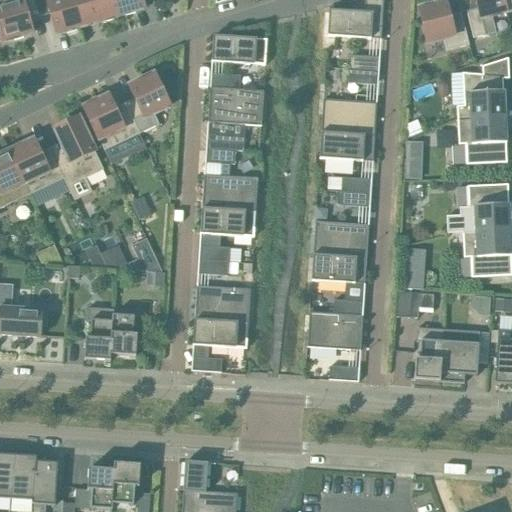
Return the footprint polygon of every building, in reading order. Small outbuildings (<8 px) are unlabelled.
[(40,17),(34,0),(20,0),(21,0),(0,6),(0,28),(2,43),(13,40),(13,41),(24,38),(24,37),(32,34),(28,20),(40,17)] [(77,29),(82,28),(74,0),(34,0),(40,17),(51,14),(57,35),(66,33),(66,34),(77,31),(77,29)] [(113,0),(74,0),(82,28),(102,22),(103,23),(114,20),(113,19),(119,17),(113,0)] [(113,0),(119,17),(124,16),(125,17),(136,14),(135,12),(144,10),(140,0),(113,0)] [(381,41),(383,0),(364,0),(364,13),(329,11),(327,37),(381,41)] [(467,12),(466,12),(473,39),(486,36),(487,37),(496,34),(492,17),(506,13),(502,0),(475,0),(478,10),(467,13),(467,12)] [(511,0),(502,0),(506,13),(511,11),(511,0)] [(449,17),(445,3),(436,5),(436,4),(425,6),(425,8),(419,9),(428,44),(442,41),(445,52),(469,46),(461,13),(459,13),(460,14),(449,17)] [(231,38),(232,32),(213,37),(211,63),(265,67),(267,41),(231,38)] [(349,71),(375,72),(376,58),(350,57),(349,71)] [(464,107),(456,107),(457,120),(505,118),(505,106),(504,98),(503,81),(506,80),(509,80),(508,60),(482,68),(482,75),(462,74),(462,75),(463,75),(463,94),(464,107)] [(374,86),(375,72),(349,71),(348,85),(374,86)] [(137,132),(157,122),(152,111),(167,104),(154,75),(148,78),(147,77),(137,82),(137,83),(130,87),(136,100),(125,105),(137,132)] [(214,75),(214,89),(239,91),(240,77),(214,75)] [(263,92),(239,91),(214,89),(210,89),(207,124),(261,127),(263,92)] [(103,148),(137,132),(125,105),(114,110),(108,97),(100,101),(99,99),(89,104),(89,106),(84,108),(103,148)] [(323,101),(321,135),(374,138),(377,104),(323,101)] [(506,130),(505,118),(457,120),(457,137),(458,137),(458,145),(458,147),(466,146),(467,165),(466,165),(466,166),(507,164),(506,130)] [(51,149),(75,201),(92,194),(85,180),(103,171),(79,119),(73,122),(72,121),(62,126),(63,127),(55,131),(61,144),(51,149)] [(373,163),(374,138),(321,135),(319,160),(373,163)] [(209,150),(235,152),(244,153),(245,139),(210,136),(209,150)] [(15,150),(10,152),(30,196),(64,180),(74,202),(75,201),(51,149),(40,155),(33,141),(25,145),(25,144),(14,148),(15,150)] [(235,166),(235,152),(209,150),(209,164),(219,165),(228,166),(235,166)] [(0,209),(30,196),(10,152),(4,155),(4,153),(0,155),(0,209)] [(219,165),(218,177),(204,176),(202,210),(255,214),(258,180),(227,178),(228,166),(219,165)] [(342,179),(341,193),(367,195),(368,181),(342,179)] [(467,187),(467,188),(468,188),(469,207),(468,207),(468,209),(474,208),(476,233),(510,231),(510,219),(508,185),(467,187)] [(367,195),(341,193),(340,207),(366,209),(367,195)] [(135,213),(139,221),(151,216),(147,207),(135,213)] [(254,239),(255,214),(202,210),(200,235),(254,239)] [(315,223),(313,257),(366,261),(368,227),(315,223)] [(476,233),(462,233),(463,250),(464,258),(463,258),(463,260),(471,259),(472,278),(471,278),(471,279),(511,277),(511,266),(510,231),(476,233)] [(110,250),(101,254),(108,270),(162,274),(146,240),(132,247),(138,260),(127,265),(123,256),(115,260),(110,250)] [(89,252),(97,269),(107,269),(97,248),(89,252)] [(202,262),(228,263),(229,249),(203,248),(202,262)] [(365,286),(366,261),(313,257),(311,282),(365,286)] [(227,277),(228,263),(202,262),(201,276),(227,277)] [(79,268),(69,268),(69,279),(78,280),(79,268)] [(165,274),(155,274),(154,285),(164,286),(165,274)] [(402,289),(422,291),(423,280),(403,279),(402,289)] [(0,336),(40,339),(42,311),(11,309),(13,284),(0,283),(0,336)] [(197,287),(194,322),(248,325),(249,307),(250,291),(197,287)] [(411,294),(397,293),(395,318),(410,319),(411,294)] [(412,294),(411,319),(418,320),(418,313),(433,314),(434,296),(419,295),(412,294)] [(314,298),(313,311),(329,312),(330,299),(314,298)] [(511,300),(496,300),(495,313),(511,314),(511,306),(511,300)] [(334,302),(333,315),(359,317),(360,303),(334,302)] [(84,361),(110,363),(113,311),(87,309),(87,322),(91,323),(89,340),(85,339),(84,361)] [(113,311),(110,363),(111,357),(136,358),(137,336),(133,336),(134,318),(113,316),(114,311),(113,311)] [(333,315),(309,314),(308,333),(307,348),(360,352),(363,317),(359,317),(333,315)] [(246,350),(248,325),(194,322),(193,347),(246,350)] [(439,383),(442,343),(443,331),(417,329),(416,343),(420,343),(419,360),(415,360),(414,382),(425,382),(439,383)] [(442,343),(439,383),(464,385),(465,376),(477,377),(479,333),(443,331),(442,343)] [(495,384),(511,385),(511,331),(498,331),(497,341),(495,384)] [(222,361),(196,359),(195,372),(191,372),(191,373),(221,375),(222,361)] [(356,369),(329,367),(329,382),(358,384),(358,383),(355,383),(356,369)] [(0,499),(12,500),(14,458),(2,457),(1,460),(0,459),(0,499)] [(32,505),(33,505),(36,463),(27,462),(27,459),(14,458),(12,500),(32,502),(32,505)] [(36,463),(33,505),(55,507),(58,464),(36,463)] [(185,464),(184,487),(206,488),(207,478),(214,479),(215,465),(185,463),(185,464)] [(115,465),(112,511),(113,505),(134,506),(137,507),(137,509),(137,511),(149,511),(149,510),(150,495),(134,494),(135,488),(139,488),(140,469),(129,468),(129,466),(115,465)] [(90,510),(112,511),(112,505),(114,471),(89,470),(87,491),(91,492),(90,510)] [(183,492),(181,511),(235,511),(236,511),(237,495),(206,493),(206,488),(184,487),(183,492)]
